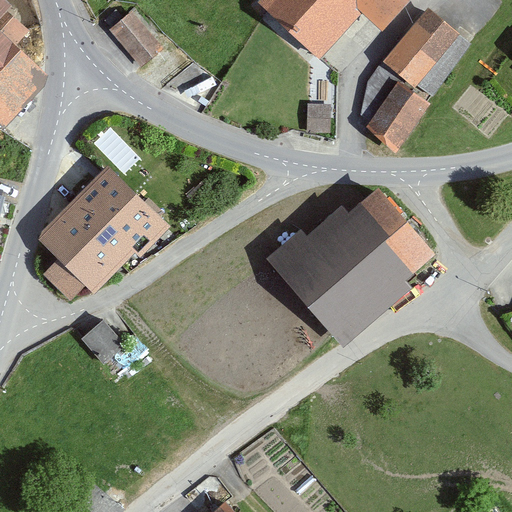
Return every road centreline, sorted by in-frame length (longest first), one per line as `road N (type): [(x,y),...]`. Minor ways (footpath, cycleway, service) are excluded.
road 1 (residential): [(140,511),(314,377),(474,277)]
road 2 (residential): [(407,174),(303,166),(267,155),(156,109),(75,63)]
road 3 (unclassified): [(75,63),(0,324)]
road 4 (residential): [(407,174),(474,277)]
